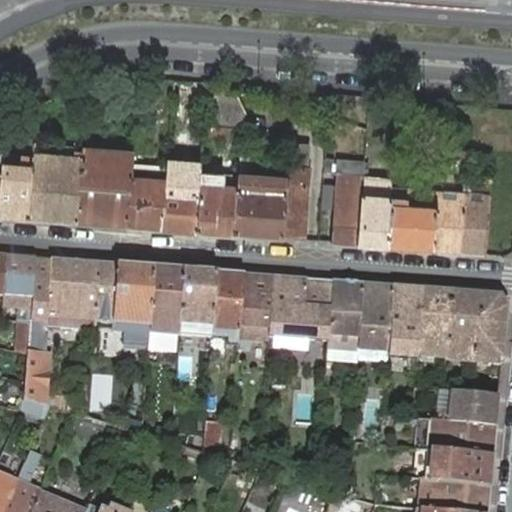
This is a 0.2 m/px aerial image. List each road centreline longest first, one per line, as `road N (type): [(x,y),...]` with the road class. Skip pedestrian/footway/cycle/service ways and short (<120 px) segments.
road 1 (secondary): [(0,83),(61,50),(131,36),(511,64)]
road 2 (residential): [(0,239),(511,281)]
road 3 (secondary): [(511,14),(335,0)]
